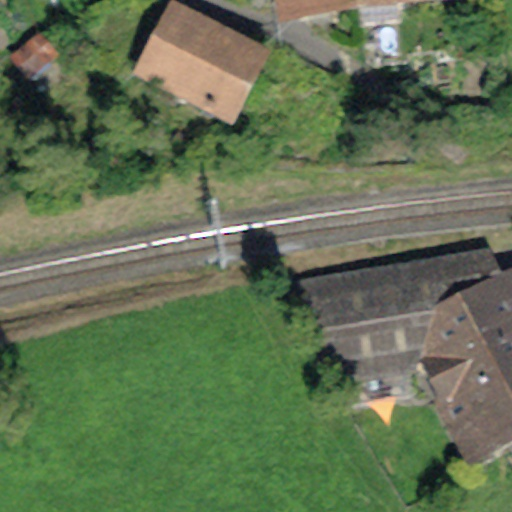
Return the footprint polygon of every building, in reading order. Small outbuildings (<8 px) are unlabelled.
[(234,123),(270,46),(168,0),(165,0),(131,76),(234,123)] [(277,0),(280,23),(363,12),(361,0),(277,0)] [(450,0),(361,0),(363,12),(450,0)] [(29,81),(63,53),(42,29),(9,56),(29,81)] [(511,285),(497,293),(481,260),(291,292),(335,379),(426,363),(441,355),(461,393),(445,401),(470,449),(511,428),(511,285)]
